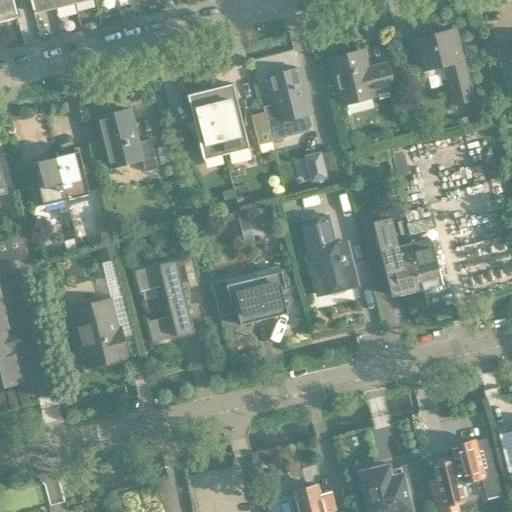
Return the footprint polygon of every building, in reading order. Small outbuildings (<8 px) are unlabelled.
[(12,0),(0,0),(0,17),(2,17),(3,21),(17,17),(12,0)] [(30,0),(33,13),(47,9),(47,6),(53,4),(52,0),(30,0)] [(453,104),(472,99),(455,29),(412,40),(420,71),(443,65),(453,104)] [(511,42),(500,46),(501,49),(498,50),(510,98),(511,97),(511,42)] [(365,69),(361,52),(331,59),(343,104),(372,97),(371,93),(392,88),(386,63),(365,69)] [(297,68),(267,75),(279,123),(309,115),(297,68)] [(232,84),(210,90),(226,154),(249,149),(242,124),(245,124),(245,108),(238,108),(232,84)] [(210,90),(187,95),(195,127),(189,130),(197,145),(199,144),(203,160),(226,154),(210,90)] [(130,110),(96,118),(108,168),(141,160),(144,172),(157,169),(150,140),(138,143),(130,110)] [(253,114),(257,131),(266,128),(262,112),(253,114)] [(388,161),(384,147),(372,150),(375,164),(388,161)] [(61,150),(54,151),(66,200),(89,194),(79,151),(68,154),(61,150)] [(42,161),(36,162),(32,163),(36,179),(34,179),(33,185),(38,187),(43,206),(57,202),(60,214),(62,213),(69,211),(66,200),(54,151),(47,153),(42,161)] [(330,151),(319,154),(306,158),(312,180),(325,177),(327,186),(338,184),(339,183),(332,151),(330,151)] [(69,211),(62,213),(64,222),(72,220),(69,211)] [(236,212),(224,215),(225,221),(238,218),(236,212)] [(252,236),(247,216),(238,218),(243,238),(252,236)] [(316,276),(316,277),(324,275),(327,290),(328,290),(329,294),(332,296),(344,293),(346,290),(345,286),(355,283),(349,259),(347,260),(343,243),(334,245),(327,216),(295,224),(302,254),(310,252),(313,265),(311,268),(312,274),(316,276)] [(420,289),(410,244),(398,246),(391,217),(373,222),(391,296),(400,294),(420,289)] [(108,218),(97,221),(101,237),(112,234),(108,218)] [(396,222),(400,236),(406,234),(403,220),(396,222)] [(186,240),(183,228),(173,230),(176,242),(186,240)] [(441,284),(430,239),(410,244),(420,289),(441,284)] [(197,330),(210,326),(191,255),(178,258),(197,330)] [(194,333),(176,261),(134,271),(140,295),(141,295),(140,292),(159,287),(167,317),(148,321),(147,318),(146,318),(152,343),(194,333)] [(279,266),(252,273),(264,319),(287,313),(281,287),(284,286),(284,289),(285,289),(281,271),(280,271),(279,266)] [(264,319),(252,273),(225,279),(226,285),(225,285),(230,303),(231,303),(230,300),(233,299),(240,325),(264,319)] [(0,387),(23,382),(17,356),(34,352),(27,322),(22,324),(13,282),(0,285),(0,387)] [(71,309),(77,330),(86,367),(125,358),(124,356),(126,355),(119,328),(117,329),(110,300),(71,309)] [(456,511),(455,504),(462,502),(460,493),(458,494),(456,484),(481,477),(486,499),(501,495),(489,448),(477,451),(475,441),(450,447),(454,460),(432,465),(443,511),(456,511)] [(411,511),(404,482),(400,467),(388,470),(387,466),(376,469),(376,466),(357,470),(362,489),(364,488),(369,511),(411,511)] [(335,510),(330,493),(319,496),(317,485),(293,491),(298,511),(328,511),(335,510)]
